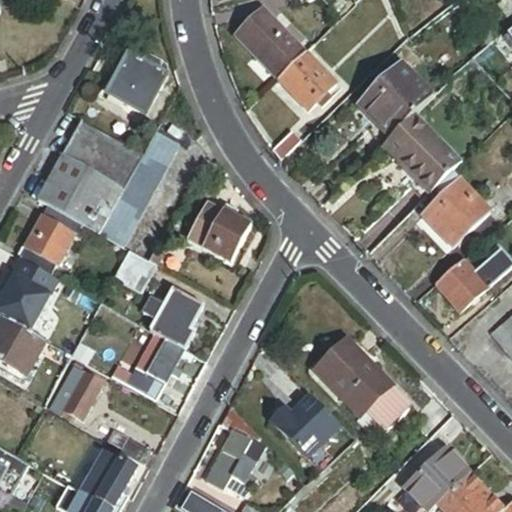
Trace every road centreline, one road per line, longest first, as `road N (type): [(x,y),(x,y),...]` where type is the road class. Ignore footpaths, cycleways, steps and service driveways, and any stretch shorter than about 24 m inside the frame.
road 1 (residential): [(304,232),(152,511)]
road 2 (residential): [(304,232),(511,439)]
road 3 (residential): [(186,0),(203,77),(237,150),(304,232)]
road 4 (residential): [(65,80),(0,198)]
